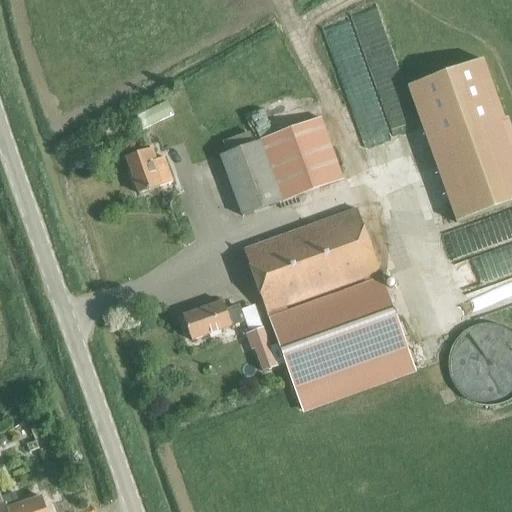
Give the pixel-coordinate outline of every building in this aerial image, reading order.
[(406,87),(455,223),(511,202),(511,144),(482,60),(406,87)] [(282,202),(343,181),(320,119),(260,141),(255,143),(250,129),(220,140),(225,154),(220,156),(242,217),(282,202)] [(163,158),(156,161),(152,149),(126,158),(139,195),(172,183),(163,158)] [(243,251),(267,315),(380,273),(356,209),(243,251)] [(463,267),(511,250),(511,228),(456,247),(463,267)] [(486,265),(468,271),(476,295),(511,283),(511,261),(488,270),(486,265)] [(415,370),(380,274),(267,315),(278,347),(285,366),(301,413),(415,370)] [(239,305),(225,310),(222,302),(182,317),(191,341),(245,322),(239,305)] [(473,399),(488,402),(504,398),(511,392),(511,330),(502,324),(486,321),(471,324),(458,334),(449,347),(447,362),(450,378),(459,391),(473,399)] [(271,350),(264,331),(249,336),(263,373),(285,366),(278,347),(271,350)] [(15,494),(1,499),(0,495),(0,511),(46,511),(41,497),(18,505),(15,494)]
